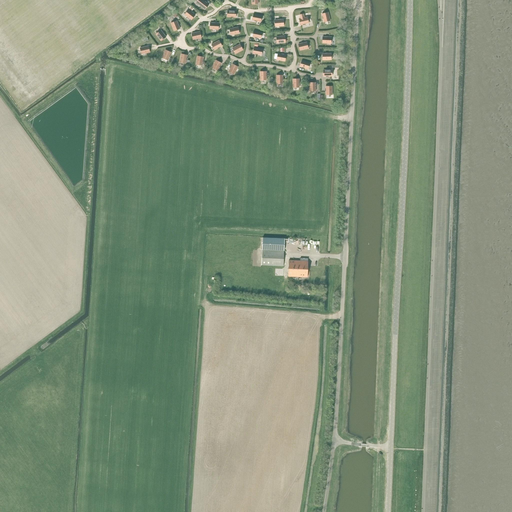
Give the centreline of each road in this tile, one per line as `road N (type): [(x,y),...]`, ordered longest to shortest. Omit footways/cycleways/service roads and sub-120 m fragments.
road 1 (tertiary): [(390,448),(409,0)]
road 2 (unclassified): [(334,440),(358,0)]
road 3 (residential): [(246,10),(226,3),(178,43),(241,62)]
